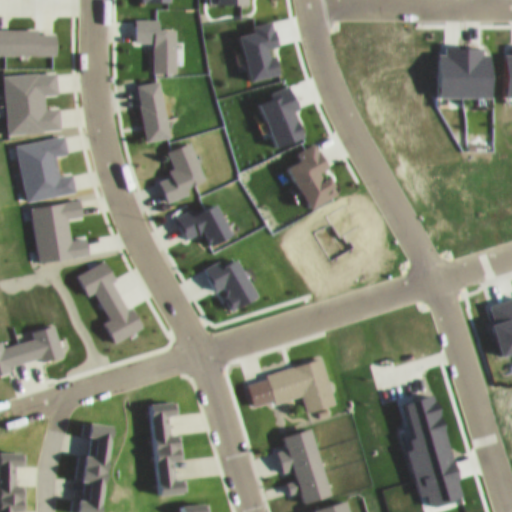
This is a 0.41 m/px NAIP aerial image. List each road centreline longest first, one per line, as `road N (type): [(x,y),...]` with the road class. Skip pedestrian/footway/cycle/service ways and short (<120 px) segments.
road 1 (residential): [(305,0),(334,106),(431,274),(506,509)]
road 2 (residential): [(511,252),(13,401)]
road 3 (residential): [(89,0),(94,101),(110,164),(196,343)]
road 4 (residential): [(511,6),(339,1),(308,18)]
road 5 (residential): [(196,343),(251,511)]
road 6 (residential): [(71,383),(46,454),(44,511)]
